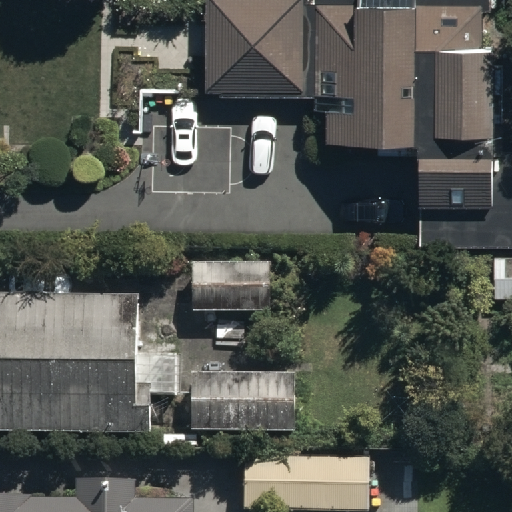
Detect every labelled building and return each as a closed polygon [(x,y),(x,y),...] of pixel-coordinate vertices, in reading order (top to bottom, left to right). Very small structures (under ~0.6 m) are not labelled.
[(307,0),(210,0),(210,96),(318,97),(318,110),(333,110),(332,139),(424,140),(423,248),(511,248),(511,153),(494,153),(495,44),(486,43),(487,12),(497,12),(497,0),(321,0),(322,3),(307,3),(307,0)] [(273,312),(272,264),(195,265),(195,313),(273,312)] [(3,317),(0,317),(0,431),(151,434),(153,366),(143,366),(144,296),(3,293),(3,317)] [(295,432),(295,376),(194,374),(194,432),(295,432)] [(371,511),(370,457),(247,459),(248,511),(371,511)] [(81,501),(0,499),(0,511),(196,511),(196,503),(139,502),(140,484),(81,483),(81,501)]
